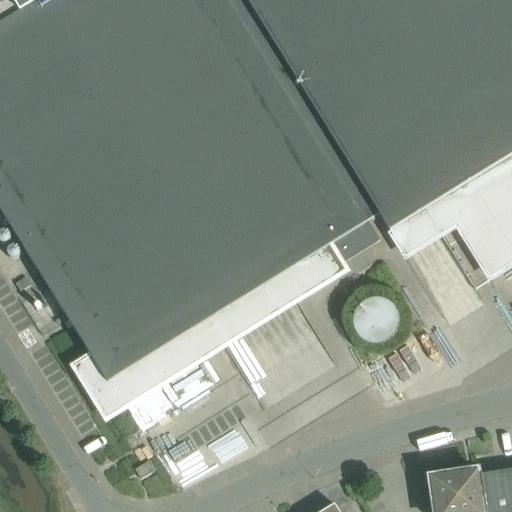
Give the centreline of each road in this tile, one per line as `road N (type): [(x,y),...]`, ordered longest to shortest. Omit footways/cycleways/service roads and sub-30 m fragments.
road 1 (unclassified): [(206,511),(383,438),(511,401)]
road 2 (unclassified): [(99,511),(0,348)]
